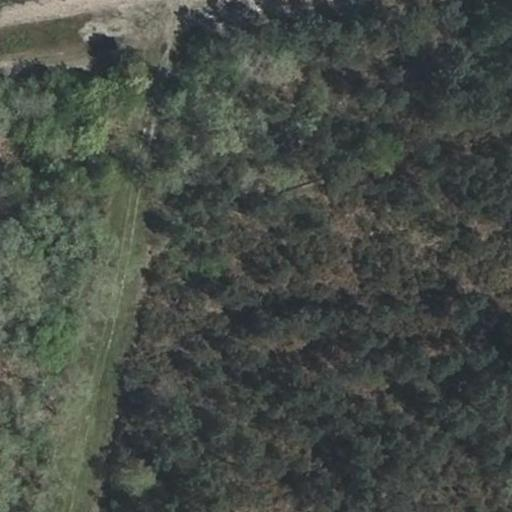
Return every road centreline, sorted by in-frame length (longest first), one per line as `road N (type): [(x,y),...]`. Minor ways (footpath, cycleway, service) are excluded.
road 1 (track): [(171,0),(92,511)]
road 2 (track): [(0,22),(126,0)]
